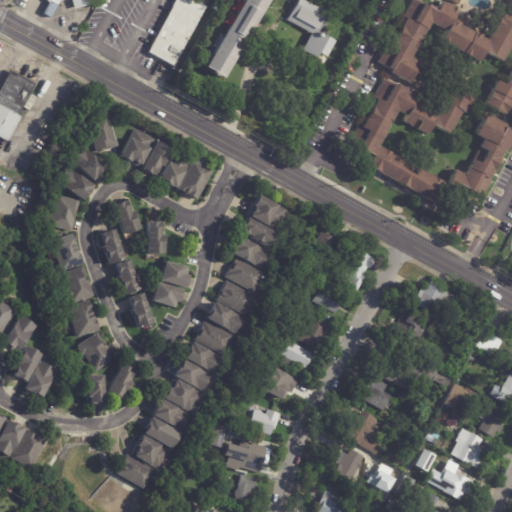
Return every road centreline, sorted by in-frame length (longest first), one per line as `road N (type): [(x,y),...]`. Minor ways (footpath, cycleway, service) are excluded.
road 1 (tertiary): [(511,301),(0,17)]
road 2 (residential): [(408,243),(291,454),(279,511)]
road 3 (residential): [(399,0),(319,147)]
